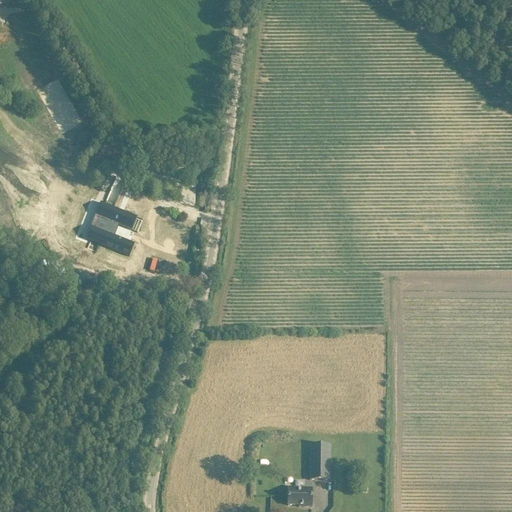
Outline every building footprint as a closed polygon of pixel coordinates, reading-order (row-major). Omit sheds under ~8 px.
[(128,198),(130,190),(114,186),(112,194),(128,198)] [(99,218),(89,242),(129,257),(134,244),(115,236),(112,235),(113,232),(116,225),(119,226),(131,231),(137,217),(123,212),(119,210),(100,203),(100,205),(95,216),(99,218)] [(159,215),(154,241),(173,245),(178,219),(159,215)] [(330,481),(330,446),(310,445),(310,480),(330,481)] [(311,507),(312,489),(288,488),(287,505),(303,506),(303,507),(311,507)]
